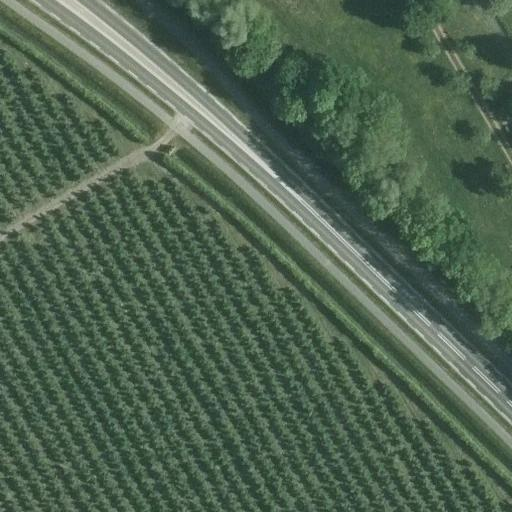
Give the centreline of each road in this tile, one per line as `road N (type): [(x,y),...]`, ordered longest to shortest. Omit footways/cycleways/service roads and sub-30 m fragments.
road 1 (primary): [(41,0),(312,214)]
road 2 (primary): [(312,214),(285,175),(84,0)]
road 3 (primary): [(511,408),(312,214)]
